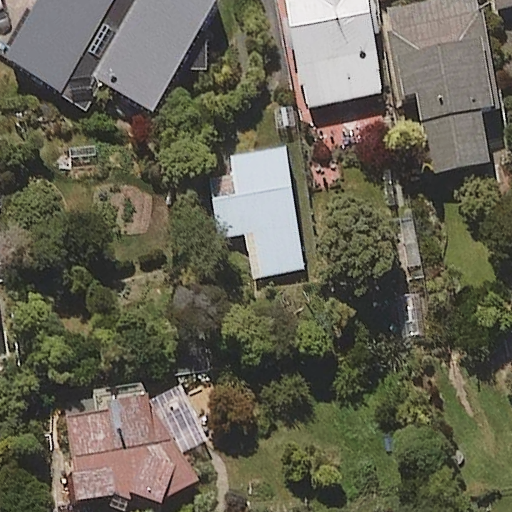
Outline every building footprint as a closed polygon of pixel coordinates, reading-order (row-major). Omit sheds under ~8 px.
[(96,0),(95,0),(49,0),(8,67),(76,109),(92,83),(154,121),(220,13),(199,0),(96,0)] [(383,97),(369,0),(289,0),(306,108),(383,97)] [(511,12),(511,0),(492,0),(494,15),(511,12)] [(497,118),(481,2),(388,15),(400,103),(419,100),(430,182),(490,173),(483,120),(497,118)] [(304,274),(289,157),(232,164),(237,199),(214,202),(219,242),(248,238),(253,280),(304,274)] [(421,237),(386,239),(390,349),(425,348),(421,237)] [(76,508),(107,506),(107,511),(126,511),(126,508),(142,507),(147,511),(169,511),(175,506),(195,504),(192,454),(199,453),(196,408),(69,418),(76,508)]
